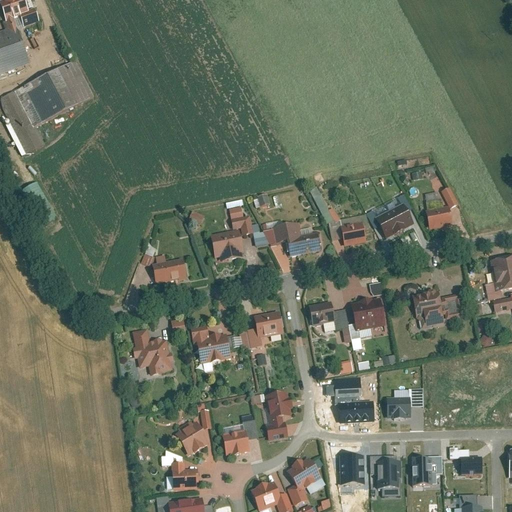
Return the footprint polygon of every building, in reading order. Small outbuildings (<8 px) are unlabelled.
[(29,13),(25,0),(13,0),(7,2),(2,4),(8,22),(17,19),(22,18),(24,17),(23,15),(29,13)] [(25,27),(41,22),(38,12),(24,17),(22,18),(25,27)] [(8,22),(11,31),(20,28),(17,19),(8,22)] [(0,33),(0,75),(32,66),(20,28),(11,31),(0,33)] [(77,62),(18,92),(37,129),(96,98),(77,62)] [(0,101),(28,155),(46,146),(37,129),(18,92),(0,101)] [(315,190),(308,193),(326,228),(338,222),(332,210),(327,213),(315,190)] [(255,210),(269,207),(266,197),(252,200),(255,210)] [(427,204),(431,232),(453,228),(450,208),(444,209),(443,201),(427,204)] [(242,203),(215,208),(219,226),(234,223),(236,232),(243,231),(244,237),(255,235),(252,217),(248,218),(247,209),(243,210),(242,203)] [(411,227),(403,209),(375,220),(383,239),(411,227)] [(188,221),(201,226),(203,218),(191,213),(188,221)] [(342,221),(346,248),(369,244),(368,235),(372,234),(369,216),(342,221)] [(300,227),(266,234),(272,247),(289,244),(292,259),(308,256),(323,253),(320,236),(303,240),(300,227)] [(212,237),(216,260),(222,259),(223,264),(245,260),(244,255),(247,254),(244,237),(243,231),(236,232),(212,237)] [(155,266),(158,286),(189,280),(185,260),(168,263),(167,255),(157,257),(158,265),(155,266)] [(511,258),(492,262),(496,292),(511,289),(511,258)] [(382,284),(369,287),(371,299),(384,296),(382,284)] [(433,295),(415,299),(420,323),(424,322),(425,328),(447,324),(447,322),(466,318),(462,296),(439,301),(437,292),(432,293),(433,295)] [(511,310),(511,299),(495,302),(497,313),(511,310)] [(382,302),(354,307),(359,333),(387,328),(382,302)] [(334,305),(312,309),(316,328),(337,324),(339,332),(351,329),(347,312),(336,314),(334,305)] [(249,333),(253,349),(263,347),(262,341),(288,336),(283,313),(257,318),(259,330),(249,333)] [(183,321),(171,322),(172,337),(184,336),(183,321)] [(485,323),(477,324),(478,333),(486,332),(485,323)] [(209,328),(192,331),(195,348),(200,347),(202,366),(232,361),(228,336),(211,339),(209,328)] [(150,331),(135,334),(137,349),(136,349),(138,360),(141,360),(142,369),(151,368),(153,378),(165,376),(164,373),(175,371),(174,364),(176,363),(173,348),(170,349),(169,340),(152,343),(150,331)] [(260,367),(266,365),(264,356),(257,358),(260,367)] [(382,358),(383,367),(396,366),(395,357),(382,358)] [(350,362),(337,365),(339,376),(352,373),(350,362)] [(368,363),(357,365),(358,372),(369,371),(368,363)] [(360,386),(334,387),(334,400),(361,398),(360,386)] [(268,427),(270,443),(291,440),(288,420),(294,419),(292,410),(295,410),(293,399),(290,399),(289,394),(268,398),(272,427),(268,427)] [(410,399),(384,399),(385,423),(411,423),(410,399)] [(372,406),(340,407),(341,425),(373,424),(372,406)] [(194,423),(180,431),(181,434),(178,436),(191,458),(213,445),(199,423),(195,425),(194,423)] [(225,436),(228,457),(252,454),(248,432),(225,436)] [(160,458),(160,468),(170,468),(169,458),(160,458)] [(365,458),(340,458),(339,487),(364,488),(365,458)] [(483,459),(462,460),(463,479),(484,477),(483,459)] [(441,461),(420,461),(420,486),(441,485),(441,461)] [(296,470),(290,474),(297,485),(289,490),(299,508),(309,502),(303,491),(323,479),(314,462),(309,465),(307,462),(296,469),(296,470)] [(407,463),(385,464),(386,492),(407,492),(407,463)] [(173,466),(174,493),(200,492),(199,471),(187,472),(186,466),(173,466)] [(276,483),(252,492),(259,511),(266,511),(279,507),(280,511),(294,511),(288,496),(282,498),(276,483)] [(206,511),(205,499),(171,504),(171,511),(206,511)] [(320,503),(321,511),(330,509),(329,501),(320,503)]
